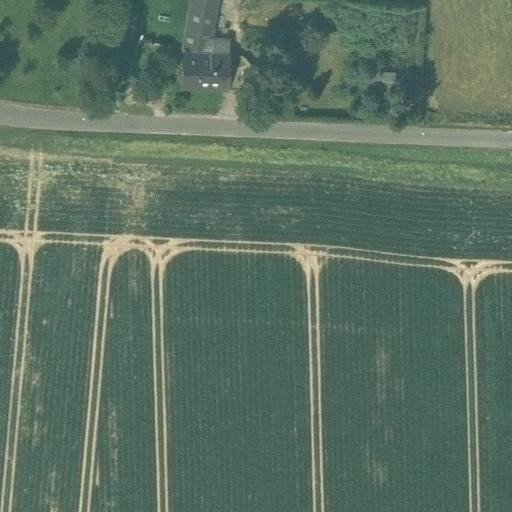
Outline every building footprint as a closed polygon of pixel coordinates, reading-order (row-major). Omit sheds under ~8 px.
[(191,0),(183,52),(208,53),(210,40),(215,4),(223,5),(224,0),(191,0)] [(210,40),(208,53),(223,53),(229,53),(230,40),(210,40)] [(208,53),(183,52),(182,83),(204,84),(204,86),(222,87),(222,86),(223,63),(223,53),(208,53)] [(239,64),(223,63),(222,86),(238,87),(239,64)] [(375,87),(376,70),(368,70),(367,87),(375,87)] [(375,87),(396,88),(397,71),(376,70),(375,87)]
